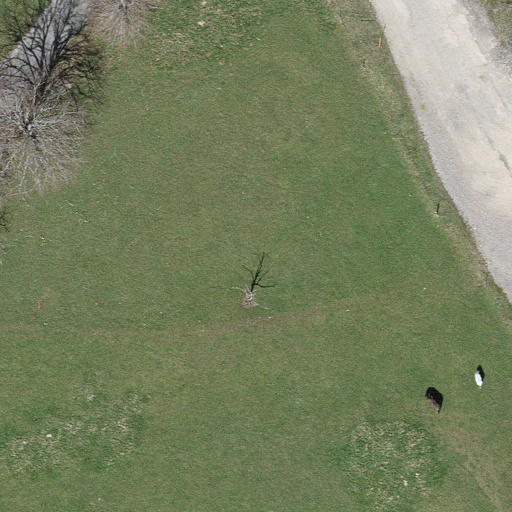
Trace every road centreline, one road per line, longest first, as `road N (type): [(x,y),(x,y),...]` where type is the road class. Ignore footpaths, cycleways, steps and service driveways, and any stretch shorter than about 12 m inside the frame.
road 1 (track): [(395,0),(511,186)]
road 2 (track): [(0,140),(102,0)]
